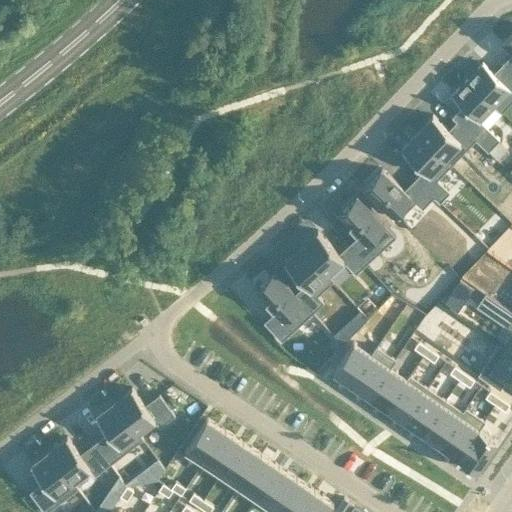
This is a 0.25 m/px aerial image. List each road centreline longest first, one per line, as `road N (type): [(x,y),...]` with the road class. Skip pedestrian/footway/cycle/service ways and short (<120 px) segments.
road 1 (residential): [(503,0),(150,333)]
road 2 (residential): [(390,511),(172,362),(150,333)]
road 3 (residential): [(150,333),(0,445)]
road 4 (primary): [(0,102),(120,0)]
